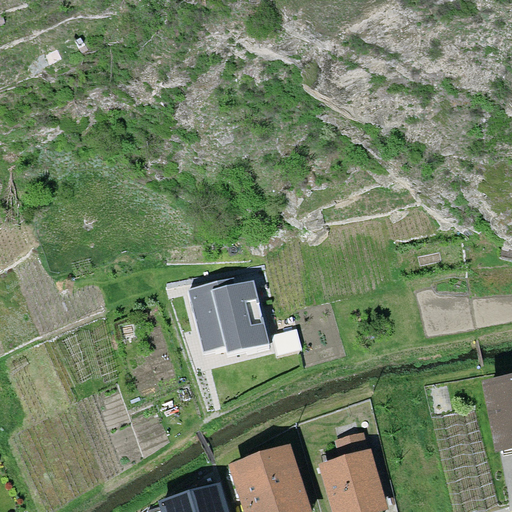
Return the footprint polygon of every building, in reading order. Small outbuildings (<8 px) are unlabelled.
[(213,305),(236,299),(233,288),(225,291),(189,300),(204,363),(225,358),(213,305)] [(236,299),(213,305),(225,358),(227,367),(269,356),(252,294),(236,299)] [(511,377),(465,388),(481,460),(511,453),(511,377)] [(336,459),(304,468),(317,511),(387,511),(363,429),(330,439),(336,459)] [(298,511),(277,453),(215,475),(228,511),(298,511)] [(220,511),(213,489),(143,510),(143,511),(220,511)]
